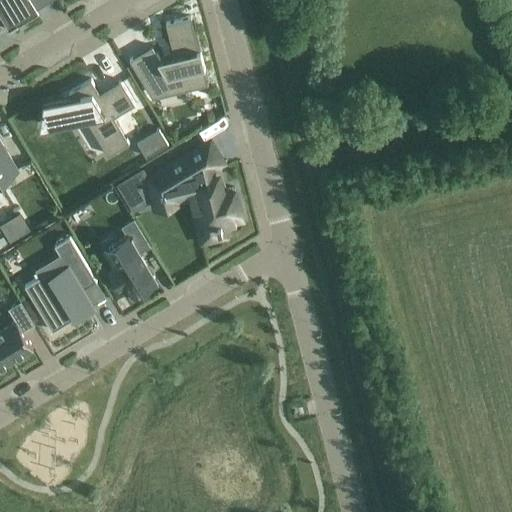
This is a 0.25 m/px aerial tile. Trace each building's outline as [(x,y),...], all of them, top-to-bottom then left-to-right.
[(19,25),(40,13),(32,0),(0,0),(0,13),(10,29),(9,29),(10,31),(19,25)] [(153,46),(131,60),(150,92),(171,79),(174,92),(209,84),(192,17),(167,23),(175,56),(161,60),(153,46)] [(44,102),(40,128),(87,119),(109,155),(130,142),(114,117),(136,104),(122,81),(101,93),(92,80),(70,93),(72,96),(44,102)] [(160,127),(137,141),(147,156),(169,143),(160,127)] [(0,179),(18,169),(0,138),(0,179)] [(152,193),(162,190),(162,192),(167,191),(167,189),(175,187),(178,201),(192,197),(197,217),(203,241),(227,235),(224,224),(243,219),(237,197),(235,187),(225,190),(218,165),(224,161),(211,140),(149,178),(152,193)] [(133,296),(158,281),(140,252),(152,246),(135,218),(124,225),(130,235),(105,250),(116,268),(110,272),(120,289),(127,285),(133,296)] [(26,285),(53,331),(68,322),(66,318),(74,314),(77,319),(95,307),(84,289),(98,280),(71,236),(55,245),(68,266),(44,281),(41,276),(26,285)] [(0,367),(34,347),(24,330),(35,323),(21,301),(9,308),(17,321),(0,331),(0,367)]
